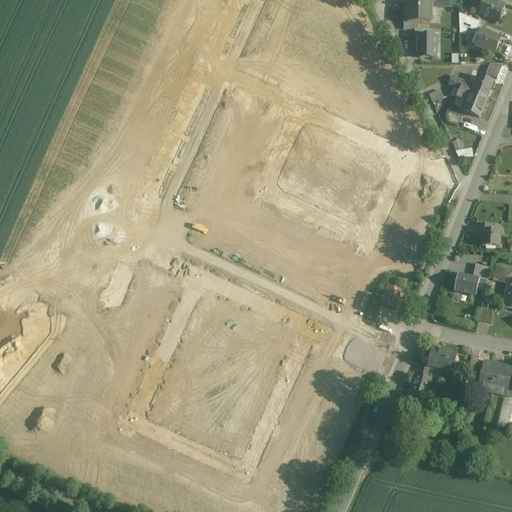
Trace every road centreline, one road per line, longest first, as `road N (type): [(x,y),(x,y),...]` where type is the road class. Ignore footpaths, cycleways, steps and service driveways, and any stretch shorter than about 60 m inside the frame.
road 1 (residential): [(311,328),(250,462),(233,468),(137,420),(199,277)]
road 2 (residential): [(405,157),(372,231),(356,234),(268,190),(300,109)]
road 3 (residential): [(207,68),(135,239),(143,251),(199,277)]
road 4 (residential): [(459,180),(376,0)]
road 5 (residential): [(414,326),(474,187)]
road 6 (residential): [(199,277),(311,328)]
